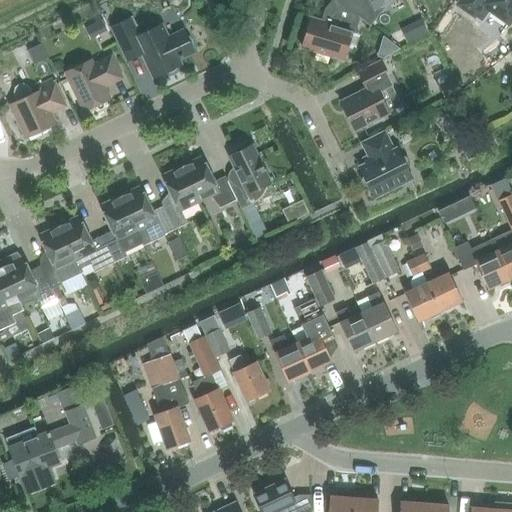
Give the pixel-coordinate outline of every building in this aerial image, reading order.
[(360,19),(358,17),(336,0),(332,0),(325,10),(328,12),(325,22),(311,18),(302,47),(344,60),(352,32),(355,33),(360,19)] [(336,0),(358,17),(359,16),(369,24),(378,12),(376,8),(386,3),(384,0),(336,0)] [(511,0),(461,0),(458,5),(482,22),(490,10),(509,24),(511,19),(511,0)] [(177,59),(193,51),(192,48),(193,45),(193,42),(192,40),(191,38),(189,37),(186,36),(184,31),(168,39),(161,25),(148,31),(143,22),(137,26),(133,18),(130,19),(113,27),(129,60),(143,53),(155,77),(166,72),(166,73),(169,73),(173,72),(176,70),(177,68),(176,66),(180,65),(177,59)] [(22,57),(35,53),(31,40),(18,44),(22,57)] [(104,86),(122,78),(111,56),(93,65),(91,60),(66,73),(84,111),(109,99),(104,86)] [(378,91),(391,85),(380,62),(358,72),(366,89),(340,102),(355,130),(389,113),(378,91)] [(66,107),(67,106),(53,79),(38,86),(39,90),(32,93),(30,88),(27,85),(23,84),(18,85),(14,88),(13,92),(14,96),(17,101),(9,104),(26,139),(57,124),(52,114),(53,110),(56,110),(65,106),(66,107)] [(451,80),(438,86),(444,98),(457,92),(451,80)] [(403,156),(401,157),(396,148),(394,149),(384,132),(362,143),(369,156),(364,158),(366,163),(360,167),(364,175),(362,180),(364,185),(369,186),(375,197),(401,184),(400,182),(411,176),(406,168),(407,167),(408,166),(408,165),(408,164),(409,163),(409,162),(408,161),(408,160),(407,159),(407,158),(405,157),(403,156)] [(490,132),(483,135),(488,146),(495,142),(490,132)] [(461,146),(467,160),(484,152),(478,138),(461,146)] [(265,189),(266,185),(271,183),(252,145),(246,148),(245,147),(243,147),(242,147),(240,147),(239,148),(238,148),(237,149),(237,150),(236,151),(236,152),(235,153),(229,156),(239,176),(228,181),(241,208),(256,200),(260,197),(262,193),(265,189)] [(236,199),(228,181),(225,176),(214,181),(202,156),(182,166),(199,202),(211,196),(220,207),(236,199)] [(179,211),(199,202),(182,166),(162,176),(174,201),(163,206),(175,229),(186,224),(179,211)] [(175,229),(163,206),(153,211),(141,186),(120,196),(138,232),(144,244),(175,229)] [(511,231),(511,193),(498,200),(511,230),(511,231)] [(144,244),(138,232),(120,196),(100,205),(112,231),(102,236),(115,263),(127,256),(124,251),(141,243),(142,245),(144,244)] [(282,216),(297,211),(292,196),(277,201),(282,216)] [(115,263),(102,236),(91,241),(79,216),(59,225),(76,261),(80,269),(90,265),(94,272),(115,263)] [(80,269),(76,261),(59,225),(39,235),(51,260),(40,265),(44,274),(45,274),(46,276),(50,285),(57,300),(62,297),(57,286),(62,284),(61,283),(82,273),(80,269)] [(511,276),(511,231),(511,230),(502,235),(506,244),(497,249),(510,278),(511,276)] [(366,240),(366,242),(369,248),(370,247),(385,278),(399,272),(384,241),(380,233),(366,240)] [(510,278),(497,249),(492,239),(470,249),(467,242),(453,249),(463,270),(477,264),(488,288),(510,278)] [(384,279),(369,248),(366,242),(339,255),(343,263),(358,256),(372,284),(384,279)] [(50,285),(46,276),(35,281),(22,256),(20,257),(17,252),(0,260),(2,266),(20,302),(32,296),(33,297),(34,296),(40,308),(57,300),(50,285)] [(415,257),(422,271),(431,266),(425,253),(415,257)] [(413,274),(422,271),(415,257),(407,261),(413,274)] [(20,302),(2,266),(0,260),(0,330),(16,323),(12,316),(24,310),(20,302)] [(427,282),(440,310),(462,300),(449,272),(447,273),(443,265),(433,270),(437,277),(427,282)] [(335,299),(321,269),(305,276),(319,307),(335,299)] [(440,310),(427,282),(426,282),(422,272),(412,277),(410,283),(401,287),(404,293),(405,293),(418,321),(440,310)] [(358,302),(363,312),(376,340),(396,330),(383,302),(384,302),(379,292),(358,302)] [(66,298),(53,303),(60,322),(73,318),(66,298)] [(283,332),(294,327),(280,300),(270,305),(283,332)] [(261,306),(247,312),(248,315),(258,338),(272,333),(261,306)] [(376,340),(363,312),(350,318),(346,308),(335,313),(339,323),(340,322),(353,350),(376,340)] [(298,342),(311,371),(333,361),(331,356),(333,355),(331,349),(338,346),(320,310),(298,320),(301,326),(291,331),(297,343),(298,342)] [(205,335),(215,357),(231,350),(214,315),(199,322),(200,325),(205,335)] [(227,383),(215,357),(205,335),(189,343),(204,377),(192,382),(199,397),(194,399),(209,431),(234,419),(218,386),(227,383)] [(298,342),(297,343),(288,347),(283,335),(271,340),(276,352),(289,381),(311,371),(298,342)] [(152,387),(158,402),(161,411),(154,414),(167,448),(190,439),(178,407),(188,403),(179,379),(180,379),(170,353),(152,360),(160,385),(152,387)] [(247,400),(270,389),(257,361),(247,366),(242,354),(229,360),(247,400)] [(149,416),(136,387),(123,393),(137,422),(149,416)] [(6,438),(10,447),(15,459),(7,462),(13,480),(22,476),(29,494),(57,483),(49,465),(59,461),(54,448),(77,439),(79,444),(96,437),(83,403),(65,410),(70,423),(38,436),(34,427),(6,438)] [(401,477),(401,487),(418,488),(418,477),(401,477)] [(313,511),(313,495),(300,495),(295,497),(286,478),(266,487),(263,486),(260,486),(258,487),(256,488),(254,491),(253,493),(262,511),(313,511)] [(353,511),(354,497),(354,492),(338,490),(335,493),(335,495),(330,495),(328,511),(353,511)] [(377,511),(378,499),(354,497),(353,511),(377,511)] [(241,511),(236,501),(212,511),(241,511)] [(423,511),(425,503),(401,501),(399,511),(423,511)] [(448,511),(449,505),(425,503),(423,511),(448,511)]
